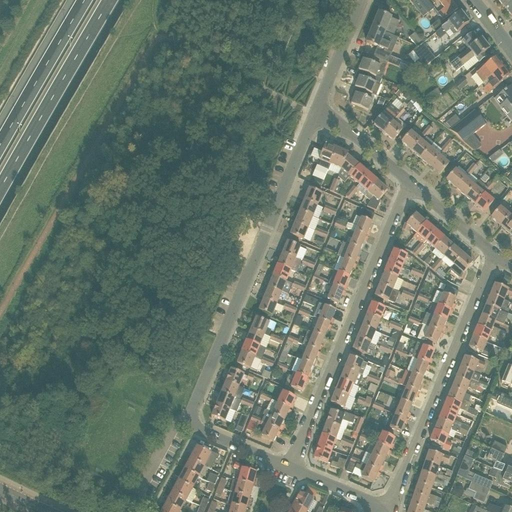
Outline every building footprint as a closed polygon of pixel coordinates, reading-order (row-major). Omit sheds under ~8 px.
[(427,1),(425,0),(407,0),(412,6),(418,1),(428,13),(434,8),(427,1)] [(441,4),(444,8),(440,11),(446,18),(458,9),(450,0),(442,0),(444,1),(441,4)] [(511,0),(498,0),(505,9),(511,3),(511,0)] [(438,13),(443,20),(446,18),(440,11),(438,13)] [(392,19),(378,13),(372,28),(386,33),(389,25),(397,29),(400,22),(392,19)] [(457,33),(469,23),(461,13),(444,27),(441,29),(442,29),(446,34),(453,28),(457,33)] [(431,27),(437,33),(442,29),(441,29),(444,27),(439,20),(431,27)] [(366,43),(377,47),(373,57),(379,60),(388,63),(391,57),(393,49),(395,46),(390,45),(394,37),(386,33),(372,28),(366,43)] [(418,48),(424,43),(415,33),(409,38),(418,48)] [(456,71),(474,57),(478,63),(479,62),(479,63),(486,57),(484,54),(489,49),(482,40),(479,42),(473,34),(463,42),(469,50),(467,52),(462,56),(451,64),(456,71)] [(425,67),(435,59),(423,44),(413,52),(425,67)] [(458,52),(462,56),(467,52),(463,48),(458,52)] [(377,66),(379,60),(373,57),(362,53),(358,63),(361,64),(358,70),(382,80),(386,70),(380,68),(380,67),(377,66)] [(391,57),(388,63),(398,68),(401,61),(391,57)] [(497,71),(503,66),(496,58),(475,74),(483,84),(492,77),(491,76),(497,72),(497,71)] [(401,61),(398,68),(410,73),(413,66),(401,61)] [(487,94),(511,76),(503,66),(497,71),(497,72),(491,76),(492,77),(494,81),(483,89),(487,94)] [(380,85),(382,80),(358,70),(354,80),(357,81),(354,87),(375,96),(378,97),(382,87),(380,85)] [(407,81),(410,74),(405,72),(402,78),(407,81)] [(467,84),(463,80),(455,86),(459,91),(467,84)] [(511,123),(511,86),(506,92),(506,91),(495,100),(501,108),(500,108),(511,123)] [(353,98),(350,104),(368,111),(372,101),(373,101),(375,96),(354,87),(350,97),(353,98)] [(431,105),(443,96),(437,89),(426,98),(431,105)] [(413,98),(407,92),(403,97),(409,102),(413,98)] [(417,103),(413,98),(409,102),(407,105),(407,106),(409,108),(411,110),(417,103)] [(398,112),(391,106),(388,109),(387,109),(374,125),(383,133),(395,119),(398,121),(399,120),(401,117),(397,113),(398,112)] [(405,112),(403,110),(401,108),(398,112),(397,113),(401,117),(406,112),(405,112)] [(486,125),(475,111),(461,122),(451,129),(450,131),(463,142),(473,135),(486,125)] [(451,129),(461,122),(455,116),(446,124),(451,129)] [(393,141),(402,130),(406,126),(399,120),(398,121),(395,119),(383,133),(393,141)] [(429,126),(425,131),(429,135),(433,130),(429,126)] [(429,135),(425,131),(421,136),(423,138),(425,140),(427,138),(429,135)] [(411,133),(402,143),(411,151),(420,141),(411,133)] [(420,141),(411,151),(421,159),(430,148),(434,144),(427,138),(425,140),(423,138),(420,141)] [(330,165),(337,150),(326,145),(319,161),(321,161),(318,167),(314,177),(323,181),(328,171),(329,170),(331,165),(330,165)] [(439,156),(430,148),(421,159),(430,167),(439,157),(439,156)] [(348,154),(337,150),(330,165),(331,165),(329,170),(340,174),(347,156),(348,154)] [(492,163),(502,155),(499,151),(489,158),(492,163)] [(444,155),(442,153),(439,156),(439,157),(430,167),(440,175),(449,165),(444,160),(447,157),(444,155)] [(345,179),(357,165),(347,156),(340,174),(345,179)] [(473,164),(469,169),(474,172),(478,168),(473,164)] [(347,180),(350,177),(358,184),(367,174),(357,165),(345,179),(347,180)] [(472,175),(474,172),(469,169),(466,173),(465,174),(467,175),(470,177),(472,175)] [(465,178),(456,170),(447,181),(456,189),(465,178)] [(358,184),(359,185),(356,189),(354,187),(350,191),(354,195),(358,191),(366,197),(367,194),(378,182),(367,174),(358,184)] [(311,184),(321,188),(323,181),(314,177),(311,184)] [(475,186),(465,178),(456,189),(465,197),(475,186)] [(334,180),(332,185),(338,188),(340,182),(334,180)] [(479,182),(478,183),(477,183),(475,186),(465,197),(475,205),(484,194),(486,191),(494,182),(492,180),(486,188),(479,182)] [(371,201),(367,207),(376,211),(380,201),(379,200),(387,191),(378,182),(367,194),(366,197),(371,201)] [(489,193),(497,184),(494,182),(486,191),(489,193)] [(335,193),(338,188),(332,185),(330,191),(335,193)] [(322,195),(309,189),(304,201),(317,206),(322,195)] [(354,195),(350,191),(346,196),(350,200),(354,195)] [(494,202),(484,194),(475,205),(484,213),(494,202)] [(313,218),(317,206),(304,201),(300,212),(313,218)] [(509,216),(500,208),(491,219),(501,227),(509,216)] [(372,223),(375,215),(361,210),(358,217),(356,216),(353,224),(348,222),(347,226),(346,228),(356,232),(366,237),(372,223)] [(308,229),(313,218),(300,212),(295,224),(308,229)] [(509,216),(501,227),(510,235),(511,232),(511,213),(509,216)] [(416,215),(407,225),(405,224),(402,230),(407,232),(409,227),(416,233),(425,223),(416,215)] [(311,241),(319,220),(315,218),(306,240),(311,241)] [(421,243),(422,245),(426,241),(435,231),(425,223),(416,233),(417,234),(414,238),(421,243)] [(303,241),(306,235),(308,229),(295,224),(290,235),(303,241)] [(426,241),(435,249),(444,239),(435,231),(426,241)] [(356,232),(350,246),(361,250),(366,237),(356,232)] [(317,239),(315,245),(321,247),(324,242),(317,239)] [(435,249),(445,257),(454,247),(444,239),(435,249)] [(300,248),(287,243),(283,254),(296,259),(300,248)] [(361,250),(350,246),(344,243),(338,257),(345,260),(355,264),(361,250)] [(416,248),(421,252),(425,248),(421,243),(416,248)] [(454,247),(445,257),(441,261),(443,263),(450,270),(454,266),(454,265),(463,255),(454,247)] [(417,257),(421,252),(416,248),(412,253),(414,255),(417,257)] [(407,256),(394,251),(389,262),(402,268),(407,256)] [(278,265),(296,273),(300,261),(296,259),(283,254),(278,265)] [(461,272),(460,277),(459,278),(463,280),(466,274),(465,273),(473,263),(463,255),(454,265),(454,266),(461,272)] [(349,278),(355,264),(345,260),(339,273),(349,278)] [(397,279),(402,268),(389,262),(384,274),(397,279)] [(439,267),(435,264),(431,269),(435,273),(439,268),(439,267)] [(293,278),(296,273),(278,265),(273,277),(293,285),(294,283),(296,279),(293,278)] [(333,287),(344,291),(349,278),(339,273),(334,271),(329,285),(333,287)] [(384,274),(380,285),(392,291),(397,279),(384,274)] [(509,286),(511,279),(505,276),(502,283),(509,286)] [(288,296),(292,287),(293,285),(273,277),(269,288),(282,293),(286,295),(288,296)] [(380,285),(375,297),(388,302),(388,301),(392,291),(380,285)] [(511,296),(511,290),(508,289),(508,290),(495,285),(491,296),(504,301),(507,295),(511,296)] [(446,286),(443,294),(453,298),(456,290),(446,286)] [(328,301),(338,305),(344,291),(333,287),(328,301)] [(277,304),(282,293),(269,288),(264,299),(277,304)] [(443,294),(438,305),(451,311),(456,299),(453,298),(443,294)] [(303,303),(314,308),(317,301),(306,296),(303,303)] [(509,310),(507,309),(509,303),(504,301),(491,296),(486,306),(508,314),(509,310)] [(283,310),(284,307),(277,304),(264,299),(259,311),(272,316),(274,311),(281,314),(283,310)] [(385,309),(372,304),(367,316),(380,321),(385,309)] [(330,325),(335,312),(335,311),(320,305),(318,309),(314,318),(319,321),(330,325)] [(438,305),(434,317),(446,322),(451,311),(438,305)] [(495,322),(496,322),(503,325),(506,319),(511,321),(511,316),(508,314),(486,306),(482,316),(495,322)] [(367,316),(362,327),(375,332),(380,321),(367,316)] [(501,332),(500,331),(493,328),(495,322),(482,316),(478,327),(499,336),(501,332)] [(446,322),(434,317),(429,329),(441,334),(446,322)] [(269,321),(268,323),(256,319),(256,318),(251,330),(264,335),(269,337),(271,331),(273,332),(276,324),(269,321)] [(319,321),(314,334),(324,338),(330,325),(319,321)] [(437,345),(441,334),(429,329),(423,326),(419,337),(437,345)] [(375,332),(362,327),(358,338),(371,343),(375,332)] [(489,337),(497,340),(502,342),(504,338),(499,336),(478,327),(473,337),(487,343),(489,337)] [(260,347),(264,335),(251,330),(247,341),(260,347)] [(319,352),(324,338),(314,334),(308,332),(306,338),(301,337),(299,340),(294,338),(292,344),(298,346),(299,343),(308,347),(308,348),(319,352)] [(473,337),(469,348),(482,353),(481,354),(489,357),(490,352),(484,350),(487,343),(473,337)] [(358,338),(353,350),(366,355),(371,343),(358,338)] [(390,338),(387,345),(392,348),(395,340),(390,338)] [(242,353),(255,358),(260,347),(247,341),(242,353)] [(402,352),(400,356),(405,359),(407,353),(402,351),(405,345),(399,343),(397,350),(402,352)] [(413,359),(418,361),(428,365),(434,351),(423,347),(424,346),(417,344),(412,358),(413,359)] [(313,365),(319,352),(308,348),(302,361),(313,365)] [(237,364),(250,369),(257,372),(261,363),(266,365),(269,360),(263,358),(262,361),(255,358),(242,353),(237,364)] [(358,374),(363,376),(367,365),(350,357),(345,369),(358,374)] [(481,376),(483,370),(485,365),(479,362),(478,363),(465,357),(461,368),(481,376)] [(428,365),(418,361),(413,359),(407,372),(412,374),(423,379),(428,365)] [(313,365),(302,361),(297,374),(297,375),(307,379),(313,365)] [(511,368),(508,367),(501,384),(511,388),(511,368)] [(487,386),(478,382),(481,376),(461,368),(456,378),(482,389),(486,390),(487,386)] [(341,380),(354,385),(358,374),(345,369),(341,380)] [(239,388),(244,376),(231,370),(226,382),(239,388)] [(383,381),(389,383),(391,379),(393,380),(394,379),(396,374),(388,371),(383,381)] [(406,388),(417,393),(423,379),(412,374),(407,372),(406,371),(402,381),(400,380),(398,384),(406,388)] [(297,375),(291,388),(302,393),(307,379),(297,375)] [(471,397),(474,390),(480,393),(482,389),(456,378),(452,389),(471,397)] [(336,391),(349,397),(354,385),(341,380),(336,391)] [(226,382),(221,394),(234,399),(240,401),(244,390),(244,389),(243,390),(239,388),(226,382)] [(406,388),(401,401),(412,406),(417,393),(406,388)] [(470,404),(469,403),(471,397),(452,389),(448,399),(469,408),(470,404)] [(244,398),(255,402),(257,395),(247,391),(244,398)] [(336,391),(331,403),(344,408),(349,397),(336,391)] [(384,402),(387,395),(380,392),(378,399),(384,402)] [(290,410),(295,399),(284,393),(278,404),(290,410)] [(229,411),(230,410),(234,399),(221,394),(217,405),(229,411)] [(511,399),(501,395),(498,404),(511,410),(511,399)] [(366,400),(365,400),(363,406),(369,408),(372,400),(367,397),(366,400)] [(478,412),(469,408),(448,399),(444,410),(457,415),(460,410),(476,416),(478,412)] [(412,406),(401,401),(395,415),(406,420),(412,406)] [(277,404),(272,415),(284,421),(290,410),(278,404),(277,404)] [(483,407),(474,404),(472,409),(481,412),(483,407)] [(212,417),(225,422),(229,411),(217,405),(212,417)] [(259,416),(262,409),(256,407),(253,414),(259,416)] [(462,425),(464,418),(457,415),(444,410),(439,420),(468,432),(469,428),(462,425)] [(266,412),(266,411),(265,411),(263,416),(264,416),(263,420),(261,423),(267,426),(279,432),(284,421),(272,415),(266,412)] [(340,428),(342,421),(353,424),(355,417),(345,413),(344,416),(331,411),(327,423),(340,428)] [(242,433),(248,418),(242,415),(235,431),(242,433)] [(390,429),(401,433),(406,420),(395,415),(390,429)] [(466,437),(468,432),(439,420),(435,431),(448,437),(448,436),(451,431),(466,437)] [(340,428),(327,423),(323,435),(336,439),(336,440),(341,441),(342,439),(345,430),(340,428)] [(356,425),(353,432),(358,434),(359,434),(361,427),(356,425)] [(267,426),(261,437),(273,443),(279,432),(267,426)] [(435,431),(430,442),(443,447),(442,448),(449,451),(450,451),(453,445),(455,439),(448,436),(448,437),(435,431)] [(395,439),(383,433),(378,444),(390,450),(395,439)] [(323,435),(318,447),(332,451),(336,440),(336,439),(323,435)] [(461,451),(463,445),(464,443),(457,440),(457,442),(456,442),(454,448),(461,451)] [(390,450),(378,444),(377,445),(372,443),(367,454),(372,456),(372,455),(384,461),(390,450)] [(492,449),(504,455),(507,448),(495,443),(492,449)] [(314,459),(327,464),(332,451),(318,447),(314,459)] [(217,461),(219,456),(211,453),(210,455),(197,448),(191,459),(204,467),(204,466),(210,457),(217,461)] [(451,454),(458,457),(461,451),(454,448),(451,454)] [(511,468),(508,467),(500,464),(504,455),(492,449),(488,459),(497,463),(493,470),(496,471),(505,475),(511,477),(511,468)] [(476,459),(471,457),(473,453),(468,451),(465,457),(474,461),(475,461),(476,459)] [(442,456),(429,452),(425,463),(439,468),(439,467),(441,461),(448,464),(450,458),(442,456)] [(379,473),(384,461),(372,455),(372,456),(367,454),(366,453),(362,462),(361,464),(367,467),(379,473)] [(472,467),(474,461),(465,457),(463,463),(472,467)] [(360,467),(361,464),(362,462),(352,458),(350,463),(356,466),(360,467)] [(204,467),(191,459),(185,471),(198,478),(202,480),(208,468),(204,466),(204,467)] [(330,467),(343,471),(346,462),(339,459),(338,464),(332,462),(330,467)] [(353,475),(355,469),(356,466),(350,463),(346,472),(353,475)] [(452,472),(447,470),(444,477),(440,475),(442,469),(439,467),(439,468),(425,463),(422,474),(444,482),(448,483),(448,482),(449,482),(450,478),(451,478),(452,476),(452,475),(452,472)] [(243,468),(235,464),(233,468),(241,472),(238,484),(252,488),(256,474),(242,470),(243,468)] [(356,466),(355,469),(364,473),(361,478),(373,484),(379,473),(361,464),(360,467),(356,466)] [(185,471),(179,482),(192,489),(198,478),(185,471)] [(496,471),(493,478),(496,480),(498,485),(509,490),(510,488),(511,489),(511,477),(505,475),(496,471)] [(210,483),(215,485),(218,477),(210,474),(207,482),(210,483)] [(443,485),(444,482),(422,474),(418,484),(431,489),(433,483),(441,486),(443,486),(443,485)] [(490,490),(493,484),(493,483),(475,476),(472,483),(490,490)] [(227,481),(221,479),(219,487),(224,489),(227,481)] [(186,501),(186,500),(192,489),(179,482),(173,493),(186,501)] [(212,493),(215,485),(210,483),(207,491),(212,493)] [(487,498),(490,490),(472,483),(469,490),(476,493),(473,500),(484,504),(487,498)] [(238,484),(235,494),(249,498),(252,488),(238,484)] [(437,497),(437,499),(429,496),(431,489),(418,484),(414,495),(440,504),(442,499),(437,497)] [(224,489),(219,487),(216,494),(221,496),(224,489)] [(463,496),(464,493),(463,489),(459,487),(455,489),(453,492),(454,497),(458,498),(463,496)] [(166,505),(180,511),(184,511),(190,502),(186,500),(186,501),(173,493),(166,505)] [(313,501),(313,500),(300,493),(294,505),(307,511),(313,501)] [(249,498),(235,494),(232,506),(246,510),(249,498)] [(426,505),(434,507),(438,509),(440,504),(414,495),(411,506),(424,511),(426,505)] [(203,499),(200,507),(206,509),(209,501),(203,499)] [(209,510),(214,511),(218,504),(212,502),(209,510)]
